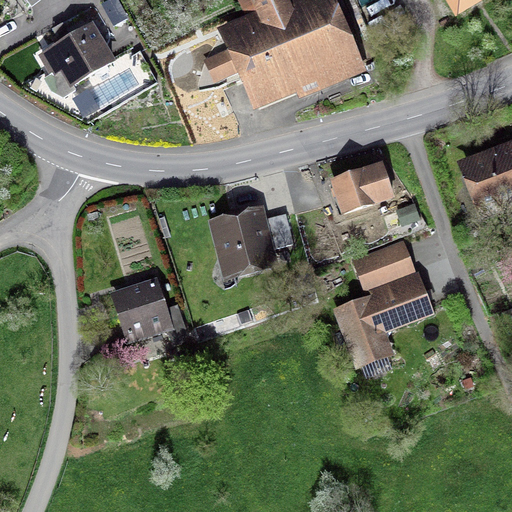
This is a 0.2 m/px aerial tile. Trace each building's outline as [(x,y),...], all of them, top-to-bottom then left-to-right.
[(23,0),(30,9),(42,0),(23,0)] [(256,7),(264,25),(228,41),(233,52),(220,57),(228,76),(241,71),(253,100),(351,59),(326,2),(329,0),(238,0),(244,12),(256,7)] [(70,88),(110,65),(89,30),(40,59),(51,78),(60,72),(70,88)] [(511,155),(465,173),(479,212),(511,199),(511,155)] [(390,200),(380,168),(332,184),(343,215),(390,200)] [(227,277),(269,266),(256,217),(214,227),(227,277)] [(291,246),(284,217),(265,222),(272,250),(291,246)] [(405,262),(399,247),(354,264),(365,294),(384,287),(379,272),(405,262)] [(185,336),(175,308),(161,313),(152,286),(148,287),(151,294),(142,297),(139,290),(114,299),(128,341),(165,329),(172,349),(180,346),(185,336)] [(339,315),(357,365),(385,354),(376,331),(424,313),(415,287),(385,298),(384,295),(369,301),(370,304),(339,315)]
